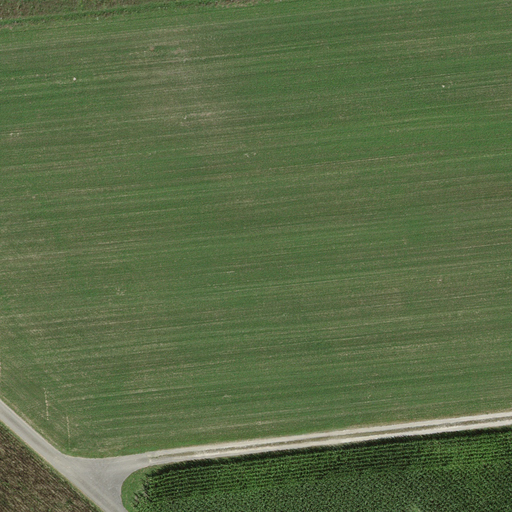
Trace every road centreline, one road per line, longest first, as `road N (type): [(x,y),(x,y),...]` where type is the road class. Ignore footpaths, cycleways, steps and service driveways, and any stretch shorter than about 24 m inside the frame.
road 1 (track): [(81,470),(154,451),(511,413)]
road 2 (unclassified): [(0,397),(128,511)]
